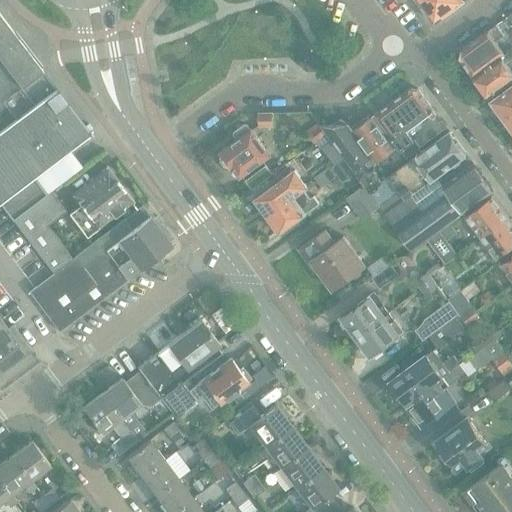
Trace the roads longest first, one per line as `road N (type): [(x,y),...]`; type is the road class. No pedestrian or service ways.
road 1 (tertiary): [(420,511),(222,251)]
road 2 (residential): [(397,49),(338,88),(234,91),(150,152)]
road 3 (residential): [(34,393),(222,251)]
road 4 (residential): [(127,511),(34,393)]
road 5 (residential): [(422,59),(511,179)]
road 6 (tertiary): [(75,0),(98,84),(122,117)]
road 7 (tertiary): [(222,251),(150,152)]
